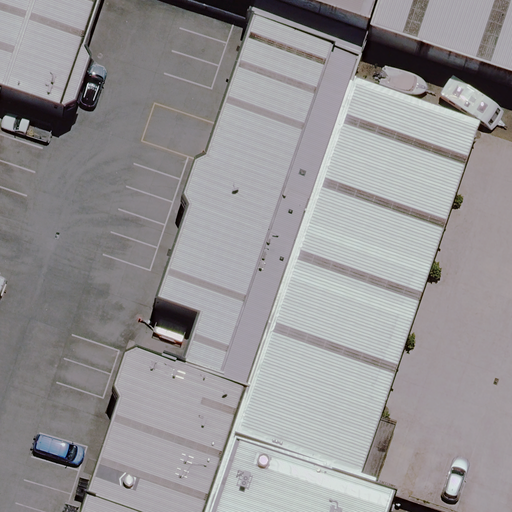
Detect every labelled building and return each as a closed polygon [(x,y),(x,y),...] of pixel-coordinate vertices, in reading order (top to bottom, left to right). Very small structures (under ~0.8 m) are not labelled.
[(109,0),(0,0),(0,125),(7,104),(70,124),(82,118),(98,74),(88,63),(109,0)] [(234,0),(383,49),(398,0),(234,0)] [(511,0),(398,0),(383,49),(511,91),(511,0)] [(356,94),(362,67),(259,34),(215,173),(202,178),(192,213),(197,223),(167,314),(209,328),(193,377),(189,383),(143,366),(132,371),(121,404),(127,415),(95,511),(217,511),(236,456),(356,94)] [(356,94),(236,456),(365,498),(484,136),(356,94)] [(236,456),(217,511),(399,511),(401,508),(365,498),(236,456)]
